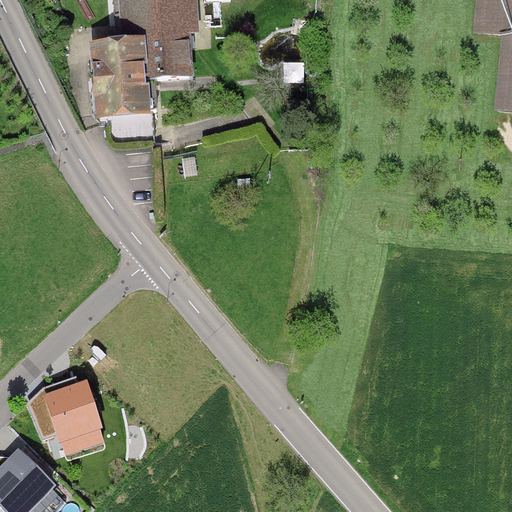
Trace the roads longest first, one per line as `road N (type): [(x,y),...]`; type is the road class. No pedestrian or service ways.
road 1 (track): [(266,396),(283,369),(302,280),(301,163),(261,112),(161,135)]
road 2 (tertiary): [(148,256),(367,511)]
road 3 (tertiary): [(0,9),(62,132),(148,256)]
road 4 (residential): [(0,403),(148,256)]
